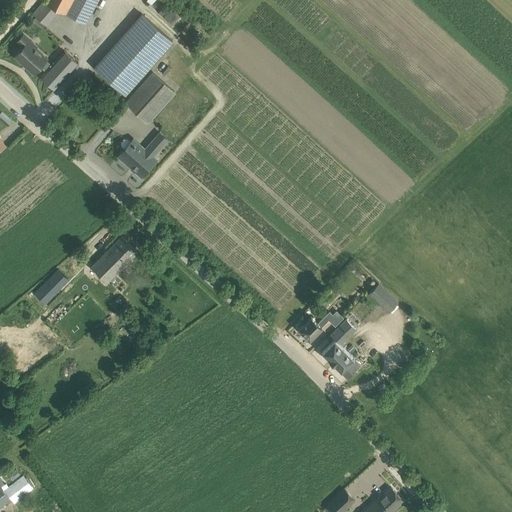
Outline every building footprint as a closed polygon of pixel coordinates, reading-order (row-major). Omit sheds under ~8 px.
[(45,1),(60,9),(85,22),(97,0),(45,0),(45,1)] [(46,24),(53,16),(40,5),(33,13),(36,15),(46,24)] [(169,7),(163,17),(174,24),(180,13),(169,7)] [(142,13),(95,66),(125,93),(172,40),(142,13)] [(23,47),(22,48),(15,55),(34,72),(40,66),(46,71),(40,78),(54,90),(78,62),(64,50),(52,64),(46,59),(48,57),(36,46),(37,45),(24,33),(16,41),(23,47)] [(164,75),(170,65),(162,60),(156,71),(164,75)] [(175,91),(152,71),(126,101),(148,121),(175,91)] [(5,110),(1,114),(10,122),(14,117),(5,110)] [(145,148),(133,138),(118,155),(142,175),(156,159),(153,156),(168,139),(160,131),(145,148)] [(92,266),(108,281),(137,251),(122,236),(92,266)] [(40,287),(51,297),(69,280),(58,269),(40,287)] [(399,301),(378,282),(368,293),(389,312),(399,301)] [(310,338),(328,320),(335,326),(344,317),(336,310),(332,314),(330,311),(318,323),(311,316),(299,328),(310,338)] [(342,371),(347,375),(360,363),(344,347),(347,344),(344,341),(356,328),(346,319),(330,335),(335,339),(323,350),(322,351),(323,352),(329,358),(330,359),(329,359),(330,360),(331,360),(334,363),(333,363),(334,364),(335,364),(341,369),(340,369),(341,370),(342,371)] [(23,475),(4,489),(12,500),(14,503),(34,488),(23,475)] [(0,507),(12,500),(4,489),(2,486),(5,485),(0,477),(0,507)] [(390,511),(404,500),(391,486),(374,502),(362,511),(390,511)] [(333,511),(341,511),(356,499),(345,488),(327,505),(333,511)]
